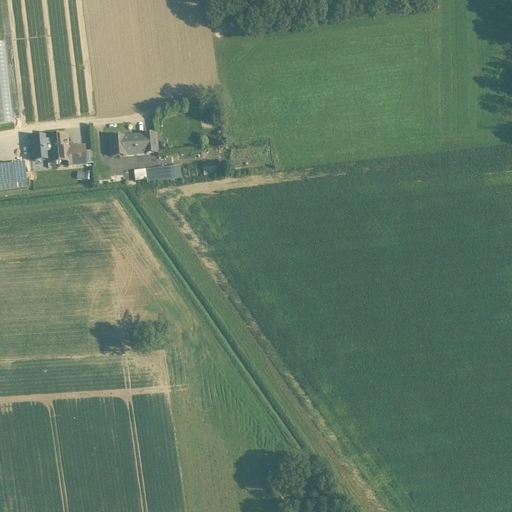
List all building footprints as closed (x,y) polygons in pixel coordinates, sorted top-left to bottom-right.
[(0,124),(13,123),(4,43),(0,43),(0,124)] [(156,135),(110,139),(112,158),(158,154),(156,135)] [(46,139),(46,138),(31,140),(33,155),(34,155),(35,162),(47,161),(48,163),(53,163),(56,165),(59,165),(62,162),(68,161),(69,161),(67,149),(67,137),(65,137),(65,138),(58,139),(58,138),(46,139)] [(85,148),(67,149),(69,161),(68,161),(68,167),(87,166),(85,148)] [(25,164),(0,167),(0,192),(28,189),(25,164)] [(205,176),(219,173),(217,166),(204,169),(205,176)] [(179,167),(145,171),(146,181),(147,184),(181,180),(179,167)] [(145,171),(135,172),(136,182),(146,181),(145,171)]
